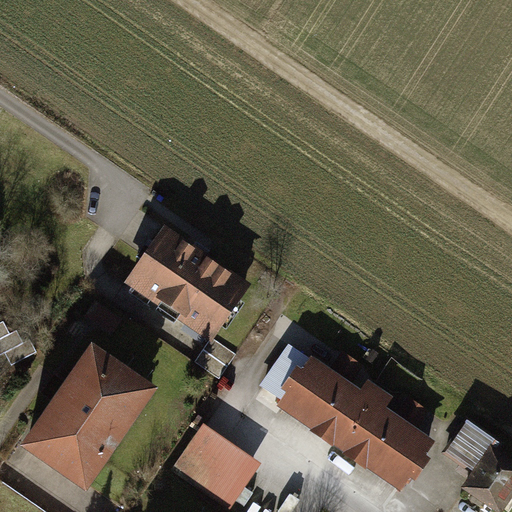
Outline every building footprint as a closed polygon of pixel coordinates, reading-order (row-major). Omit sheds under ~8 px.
[(170,231),(134,283),(223,346),(260,294),(170,231)] [(0,310),(0,346),(25,363),(48,351),(42,339),(0,310)] [(263,386),(288,404),(322,355),(297,338),(263,386)] [(438,453),(446,441),(422,424),(433,408),(411,393),(400,409),(392,403),(398,395),(370,375),(364,384),(357,379),(367,365),(341,348),(332,362),(322,355),(288,404),(341,440),(335,448),(362,467),(368,459),(413,489),(422,476),(432,483),(448,460),(438,453)] [(95,349),(25,447),(79,485),(149,387),(95,349)] [(181,467),(239,510),(271,468),(213,425),(181,467)] [(480,471),(469,489),(502,509),(511,492),(511,453),(468,426),(450,453),(480,471)]
